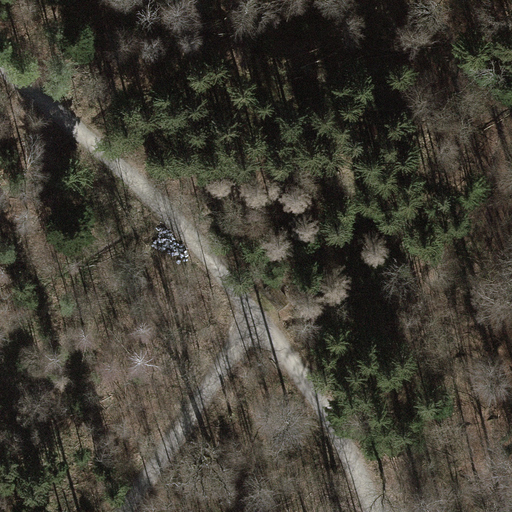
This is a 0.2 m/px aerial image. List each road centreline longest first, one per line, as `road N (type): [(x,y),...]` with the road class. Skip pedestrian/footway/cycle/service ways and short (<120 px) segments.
road 1 (track): [(254,315),(159,204),(0,65)]
road 2 (track): [(123,511),(254,315)]
road 3 (track): [(375,511),(309,390),(254,315)]
